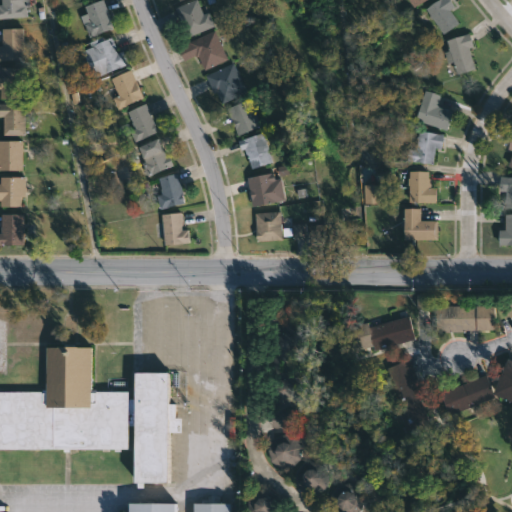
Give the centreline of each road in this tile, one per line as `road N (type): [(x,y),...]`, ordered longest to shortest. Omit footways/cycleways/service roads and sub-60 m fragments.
road 1 (tertiary): [(0,272),(511,274)]
road 2 (residential): [(139,0),(220,193),(226,273)]
road 3 (residential): [(511,79),(477,148),(473,274)]
